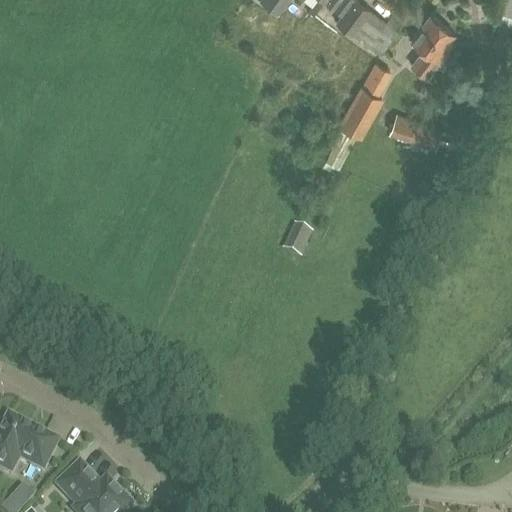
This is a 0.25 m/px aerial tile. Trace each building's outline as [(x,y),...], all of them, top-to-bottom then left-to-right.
[(262,0),(278,12),(287,0),(262,0)] [(373,12),(357,0),(324,0),(343,14),(337,22),(355,35),(373,12)] [(424,50),(412,66),(426,76),(446,49),(443,47),(454,33),(430,15),(412,40),(424,50)] [(343,77),(350,81),(370,52),(364,48),(343,77)] [(367,79),(363,87),(377,95),(381,87),(367,79)] [(363,87),(341,125),(361,135),(381,98),(377,95),(363,87)] [(398,114),(391,134),(436,150),(443,131),(398,114)] [(296,228),(286,250),(301,256),(310,235),(296,228)] [(0,468),(11,474),(19,459),(44,472),(60,441),(9,415),(0,431),(0,468)] [(75,510),(76,511),(124,511),(131,506),(128,503),(128,500),(123,495),(120,494),(116,490),(115,490),(106,480),(100,486),(80,465),(58,486),(78,507),(75,510)] [(21,511),(25,508),(13,497),(1,510),(3,511),(21,511)]
